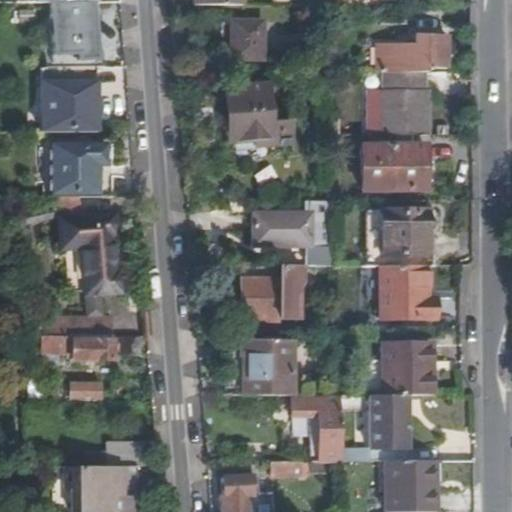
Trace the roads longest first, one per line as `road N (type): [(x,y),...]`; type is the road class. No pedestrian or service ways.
road 1 (residential): [(184,511),(147,0)]
road 2 (tertiary): [(498,511),(494,0)]
